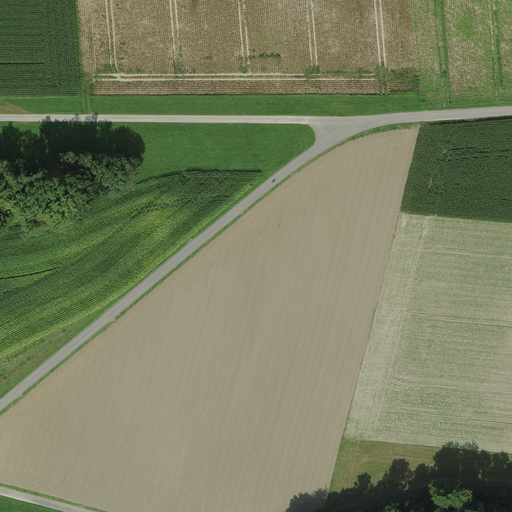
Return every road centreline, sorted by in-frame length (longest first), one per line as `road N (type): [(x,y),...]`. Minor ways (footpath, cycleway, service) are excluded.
road 1 (unclassified): [(511,112),(390,120),(317,150),(0,407)]
road 2 (track): [(351,131),(308,120),(0,117)]
road 3 (track): [(335,511),(441,483),(511,484)]
